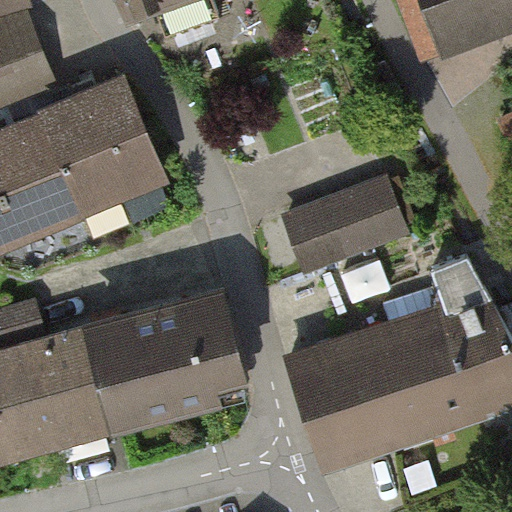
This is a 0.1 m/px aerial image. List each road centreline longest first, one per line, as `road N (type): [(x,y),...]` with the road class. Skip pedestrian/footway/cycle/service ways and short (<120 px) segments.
road 1 (residential): [(296,465),(226,207),(172,99),(104,0)]
road 2 (residential): [(511,295),(381,0)]
road 3 (residential): [(296,465),(87,511)]
